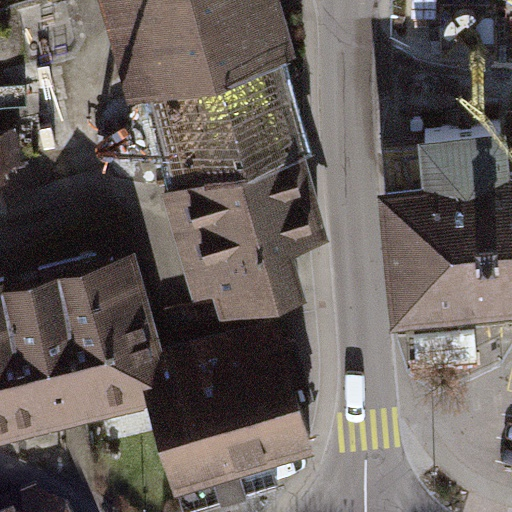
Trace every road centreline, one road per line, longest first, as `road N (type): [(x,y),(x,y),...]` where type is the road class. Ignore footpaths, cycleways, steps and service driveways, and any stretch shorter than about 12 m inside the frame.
road 1 (tertiary): [(346,0),(341,60),(371,429),(364,511)]
road 2 (unclassified): [(0,242),(115,198)]
